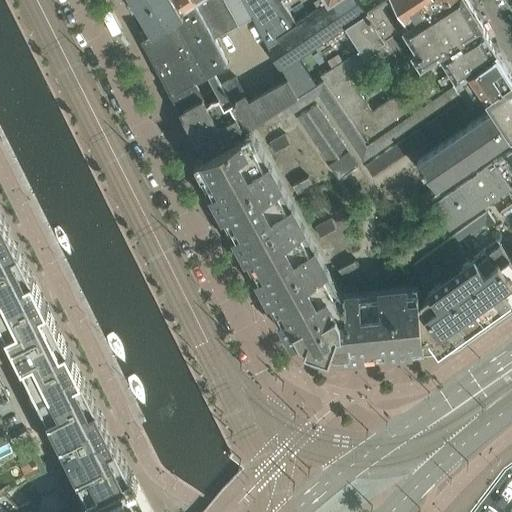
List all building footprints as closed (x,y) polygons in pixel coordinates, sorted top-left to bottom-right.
[(135,0),(150,24),(149,25),(153,30),(156,29),(185,9),(197,1),(198,0),(135,0)] [(153,30),(142,36),(157,66),(169,88),(175,99),(181,109),(192,129),(206,154),(238,137),(233,128),(242,123),(245,129),(257,121),(275,109),(277,111),(301,96),(300,95),(317,84),(300,58),(346,27),(368,13),(367,12),(359,0),(329,0),(329,1),(296,22),(281,0),(198,0),(197,1),(185,9),(156,29),(153,30)] [(383,0),(367,12),(368,13),(346,27),(360,48),(319,75),(323,80),(365,141),(440,90),(428,72),(373,110),(353,81),(395,53),(400,61),(406,57),(392,35),(399,30),(385,9),(395,2),(408,23),(403,26),(416,48),(411,51),(421,66),(441,54),(482,25),(483,25),(482,24),(482,23),(474,10),(467,0),(383,0)] [(482,25),(441,54),(456,79),(497,51),(482,25)] [(511,75),(503,61),(504,61),(497,51),(456,79),(453,81),(461,94),(470,108),(486,96),(511,78),(511,75)] [(491,103),(494,106),(417,159),(440,191),(443,195),(473,173),(483,159),(481,155),(511,133),(511,78),(486,96),(491,103)] [(301,96),(277,111),(282,120),(318,95),(363,160),(461,94),(454,84),(366,144),(365,141),(323,80),(317,84),(300,95),(301,96)] [(457,102),(426,124),(433,133),(464,112),(457,102)] [(317,103),(297,116),(329,163),(349,150),(317,103)] [(419,128),(366,164),(373,174),(426,138),(419,128)] [(511,304),(511,260),(500,244),(479,259),(475,254),(428,288),(431,293),(420,301),(419,301),(417,284),(342,292),(335,281),(326,264),(313,240),(303,221),(290,197),(280,179),(266,153),(253,129),(248,131),(238,137),(206,154),(195,160),(210,186),(223,211),(233,229),(246,253),(255,271),(268,295),(278,313),(287,331),(294,342),(302,338),(307,339),(305,344),(306,344),(305,346),(307,347),(309,349),(311,350),(314,351),(316,352),(317,352),(320,353),(323,353),(326,354),(329,354),(329,352),(330,352),(332,348),(336,349),(337,359),(365,356),(365,357),(386,354),(412,351),(412,352),(424,351),(423,340),(430,339),(438,351),(440,350),(445,347),(453,345),(460,342),(471,334),(510,307),(511,304)] [(285,133),(269,142),(275,151),(290,142),(285,133)] [(511,133),(481,155),(483,159),(473,173),(443,195),(440,191),(429,199),(450,228),(508,189),(507,188),(511,184),(511,133)] [(349,150),(329,163),(339,177),(358,164),(349,150)] [(309,176),(293,184),(298,194),(314,185),(309,176)] [(511,194),(511,204),(502,211),(511,225),(511,224),(511,184),(507,188),(508,189),(511,194)] [(0,207),(0,292),(7,288),(34,275),(18,244),(10,228),(0,207)] [(488,226),(495,221),(488,210),(414,264),(421,275),(429,269),(427,266),(486,224),(488,226)] [(332,218),(316,226),(321,236),(337,227),(332,218)] [(354,260),(338,268),(343,278),(359,269),(354,260)] [(7,288),(0,292),(0,314),(40,394),(56,386),(82,373),(68,343),(59,327),(34,275),(7,288)] [(56,386),(40,394),(45,405),(85,486),(88,492),(105,484),(131,471),(115,439),(107,423),(82,373),(56,386)] [(151,511),(137,482),(132,473),(131,471),(105,484),(88,492),(98,511),(105,511),(109,510),(110,511),(151,511)] [(0,494),(0,511),(10,511),(11,511),(20,507),(5,492),(0,494)]
